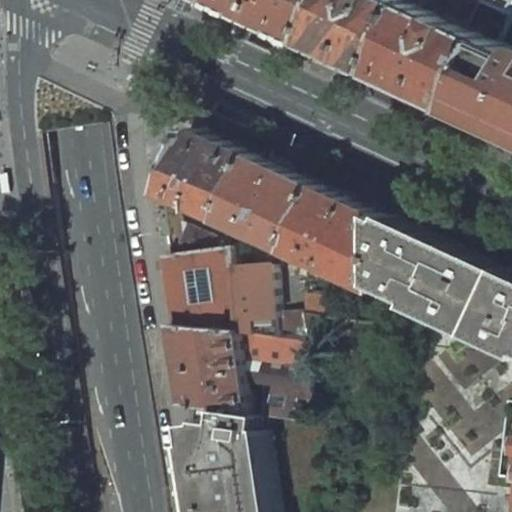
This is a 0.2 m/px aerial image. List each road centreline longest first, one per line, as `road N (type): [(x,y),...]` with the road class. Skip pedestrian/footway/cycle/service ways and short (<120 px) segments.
road 1 (primary): [(55,0),(127,511)]
road 2 (primary): [(511,198),(74,0)]
